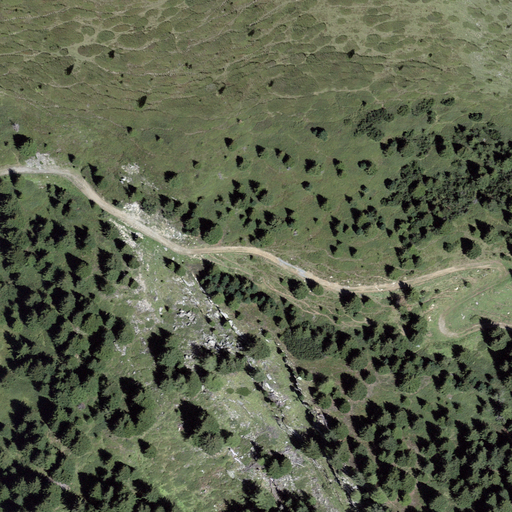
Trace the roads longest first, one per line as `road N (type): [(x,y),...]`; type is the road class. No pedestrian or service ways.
road 1 (track): [(506,269),(493,262),(404,286),(349,289),(256,252),(191,255),(67,181),(0,174)]
road 2 (track): [(511,327),(477,326),(451,336),(442,322),(506,269)]
